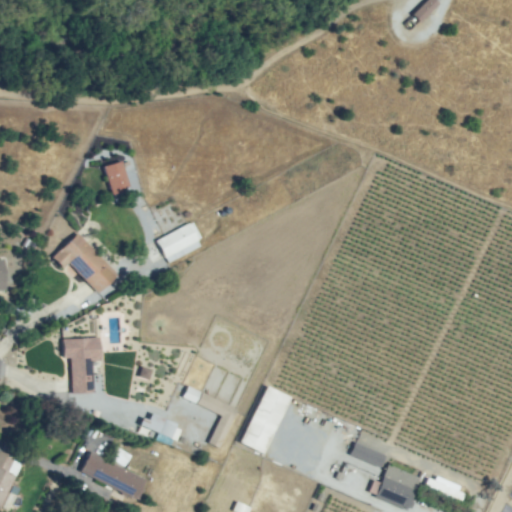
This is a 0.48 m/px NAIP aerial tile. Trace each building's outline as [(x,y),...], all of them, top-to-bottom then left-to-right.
[(424,0),(409,15),(417,23),(437,4),(433,0),(424,0)] [(100,166),(108,195),(126,189),(118,160),(100,166)] [(154,240),(165,261),(197,244),(187,223),(154,240)] [(49,256),(76,231),(116,273),(95,293),(67,263),(61,269),(49,256)] [(59,339),(98,337),(99,359),(90,360),(91,393),(68,394),(67,358),(59,358),(59,339)] [(179,397),(218,416),(204,442),(216,448),(235,409),(185,384),(179,397)] [(236,443),(260,453),(285,396),(261,385),(236,443)] [(140,417),(146,420),(150,412),(178,424),(172,440),(136,425),(140,417)] [(351,441),(382,454),(376,469),(345,456),(351,441)] [(87,451),(107,462),(113,450),(131,459),(115,491),(77,472),(87,451)] [(0,452),(12,458),(5,471),(15,476),(0,506),(0,452)] [(387,465),(418,479),(405,510),(373,496),(387,465)]
